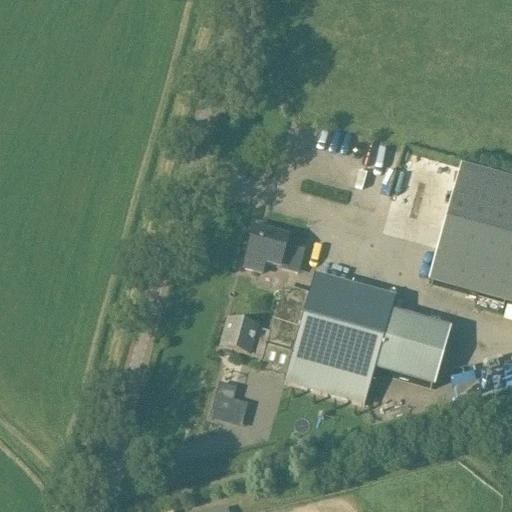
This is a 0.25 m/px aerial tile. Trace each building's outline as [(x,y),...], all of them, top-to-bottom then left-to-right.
[(511,184),(460,170),(428,286),(511,309),(511,184)] [(307,248),(287,243),(255,234),(244,272),(261,276),(263,268),(298,278),(307,248)] [(274,319),(269,337),(266,348),(267,348),(292,355),(284,386),(365,408),(374,375),(432,391),(448,333),(390,316),(394,302),(313,280),(301,326),(274,319)] [(266,348),(269,337),(228,326),(221,353),(262,364),(267,348),(266,348)] [(209,422),(241,429),(246,405),(232,402),(236,387),(218,383),(209,422)]
